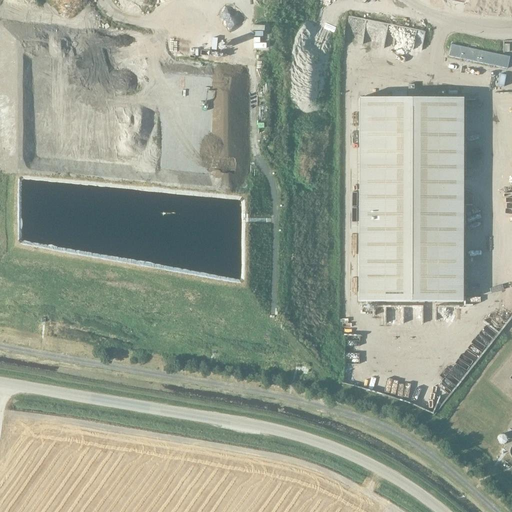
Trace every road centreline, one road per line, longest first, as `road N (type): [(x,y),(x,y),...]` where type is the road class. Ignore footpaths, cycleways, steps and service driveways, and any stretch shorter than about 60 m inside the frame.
road 1 (track): [(0,346),(266,393),(375,423),(422,448),(495,511)]
road 2 (unclassified): [(437,511),(409,489),(315,442),(0,387)]
road 3 (unknown): [(428,347),(382,341),(356,313),(343,115),(351,74),(426,70)]
road 4 (unknown): [(487,185),(487,286),(449,338),(428,347)]
road 5 (unknown): [(418,188),(428,347)]
road 6 (unknown): [(426,70),(478,95),(487,185)]
road 7 (unknown): [(104,0),(127,18),(220,18)]
